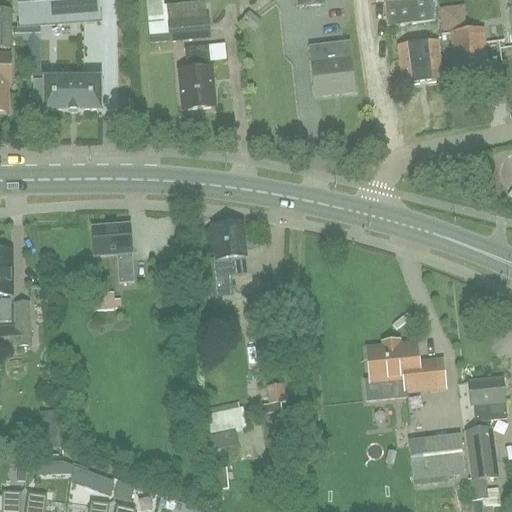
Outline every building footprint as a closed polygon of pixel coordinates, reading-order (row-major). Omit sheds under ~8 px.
[(17,0),(20,27),(100,22),(98,0),(17,0)] [(383,4),(386,29),(434,23),(431,0),(407,0),(407,1),(383,4)] [(204,3),(163,7),(162,1),(146,3),(150,46),(210,40),(208,19),(205,19),(204,3)] [(11,13),(0,12),(0,49),(10,50),(11,13)] [(451,24),(452,34),(451,34),(457,80),(488,77),(481,21),(451,24)] [(15,46),(27,45),(26,31),(14,31),(15,46)] [(380,60),(388,60),(387,40),(379,40),(380,60)] [(442,81),(437,42),(397,47),(402,86),(402,87),(442,82),(442,81)] [(226,62),(225,56),(224,45),(207,47),(208,48),(193,50),(195,71),(179,73),(183,113),(215,110),(211,70),(210,70),(209,64),(226,62)] [(0,112),(7,113),(7,87),(12,87),(12,55),(0,54),(0,112)] [(316,98),(354,93),(350,62),(312,66),(316,98)] [(101,113),(101,80),(44,80),(44,113),(101,113)] [(449,181),(455,179),(453,168),(446,169),(449,181)] [(211,262),(213,280),(215,299),(233,297),(231,278),(247,276),(245,259),(246,259),(245,251),(252,250),(250,236),(243,237),(242,226),(243,225),(242,224),(211,228),(212,229),(216,261),(211,262)] [(178,253),(204,253),(205,226),(178,225),(178,253)] [(133,285),(132,274),(131,256),(131,255),(129,226),(92,229),(94,258),(118,257),(120,286),(133,285)] [(0,297),(11,297),(10,261),(5,261),(5,252),(0,252),(0,297)] [(96,313),(121,311),(121,301),(114,301),(114,295),(95,296),(96,313)] [(252,319),(257,319),(258,324),(276,322),(276,317),(273,295),(249,297),(252,319)] [(0,328),(0,349),(31,348),(30,328),(0,328)] [(258,347),(271,345),(268,329),(257,330),(258,347)] [(416,347),(367,352),(370,381),(362,382),(365,404),(406,401),(405,394),(444,390),(441,366),(419,369),(416,347)] [(488,492),(486,482),(498,480),(491,430),(490,430),(492,422),(507,421),(503,381),(468,384),(471,407),(474,407),(475,424),(476,432),(466,433),(473,480),(469,481),(472,511),(492,511),(491,500),(498,499),(496,491),(488,492)] [(281,414),(280,405),(285,404),(283,386),(271,388),(273,399),(268,400),(269,406),(261,407),(262,416),(281,414)] [(238,447),(236,433),(247,431),(243,408),(204,417),(208,439),(211,453),(238,447)] [(59,412),(42,414),(45,451),(63,450),(59,412)] [(465,476),(460,437),(408,443),(414,489),(439,486),(438,479),(465,476)] [(118,485),(115,501),(131,505),(134,489),(118,485)] [(1,511),(20,511),(22,495),(2,494),(2,503),(1,511)] [(67,511),(68,510),(47,507),(48,498),(29,496),(26,511),(67,511)]
